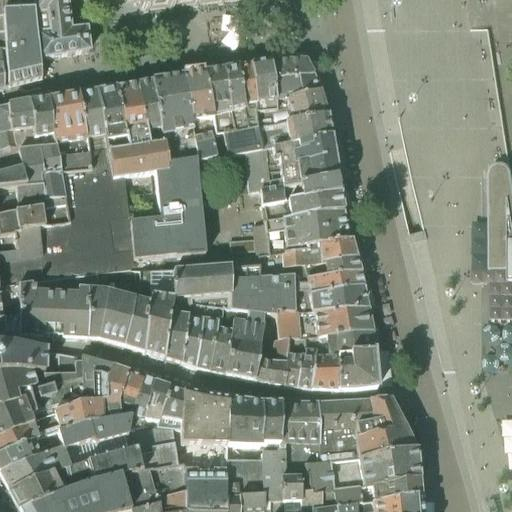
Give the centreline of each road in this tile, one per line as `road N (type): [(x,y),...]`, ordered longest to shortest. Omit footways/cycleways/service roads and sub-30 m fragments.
road 1 (residential): [(456,511),(395,281),(338,0)]
road 2 (secondary): [(407,0),(511,511)]
road 3 (secondary): [(511,450),(423,0)]
